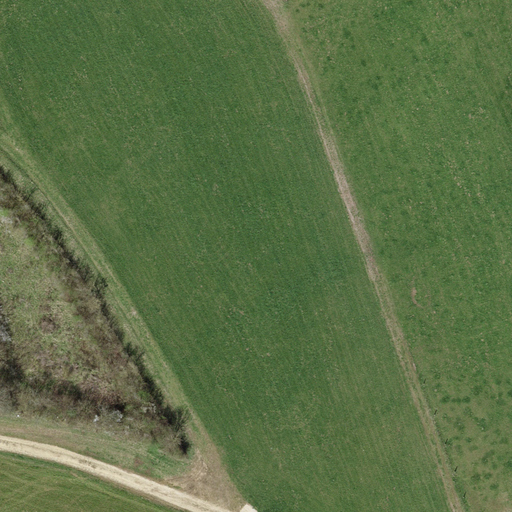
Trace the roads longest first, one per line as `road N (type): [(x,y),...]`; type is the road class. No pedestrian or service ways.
road 1 (track): [(273,0),(457,511)]
road 2 (track): [(239,511),(103,269),(0,123)]
road 3 (track): [(0,449),(206,511)]
